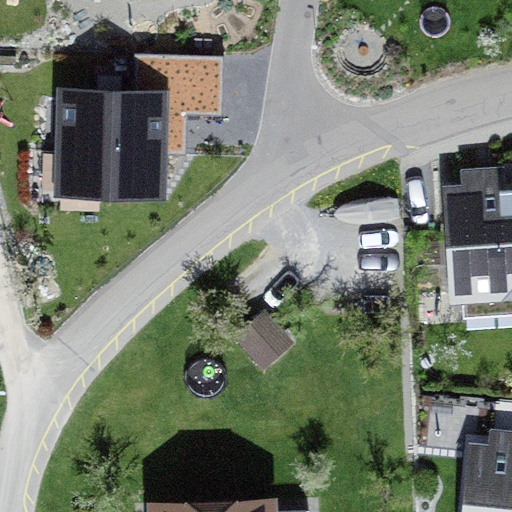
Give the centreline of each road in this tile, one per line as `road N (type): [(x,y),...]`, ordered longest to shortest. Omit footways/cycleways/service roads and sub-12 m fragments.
road 1 (track): [(511,83),(0,50)]
road 2 (residential): [(314,165),(151,275),(29,418),(4,511)]
road 3 (residential): [(511,111),(345,143),(314,165)]
road 4 (residential): [(314,165),(293,78),(303,0)]
road 5 (track): [(29,418),(0,285)]
